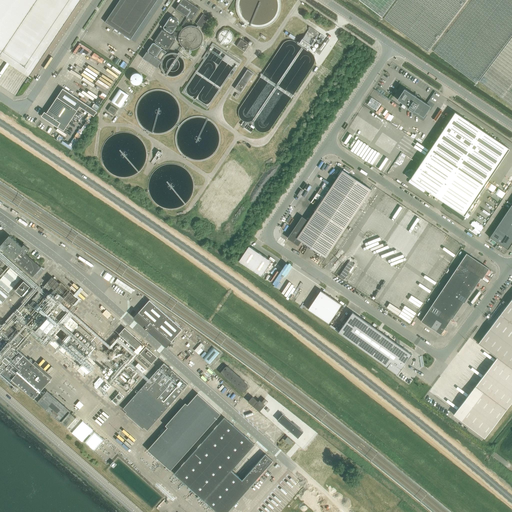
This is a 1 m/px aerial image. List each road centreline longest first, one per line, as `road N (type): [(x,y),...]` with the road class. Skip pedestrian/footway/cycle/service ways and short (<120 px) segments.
road 1 (primary): [(511,499),(322,346),(0,122)]
road 2 (unclassified): [(441,358),(264,239),(327,144)]
road 3 (unclassified): [(510,268),(327,144)]
road 4 (unclassified): [(138,511),(0,391)]
road 5 (unclassified): [(97,0),(23,110),(0,95)]
road 6 (unclassified): [(511,126),(392,45)]
